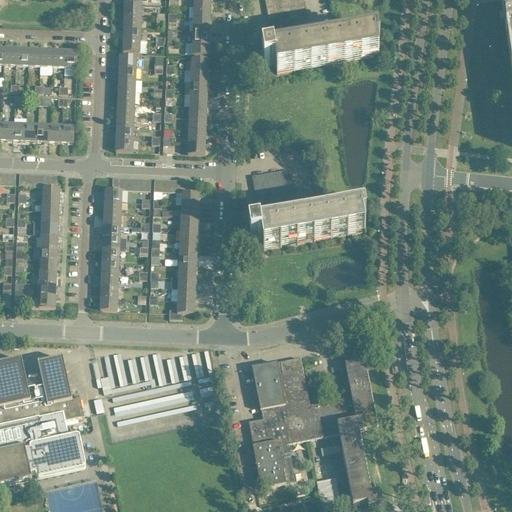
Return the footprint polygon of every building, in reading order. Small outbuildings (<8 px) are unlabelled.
[(211,10),(211,0),(195,0),(195,9),(211,10)] [(511,0),(507,0),(501,1),(511,75),(511,0)] [(279,7),(278,1),(277,1),(265,3),(267,9),(279,7)] [(305,8),(304,2),(292,4),(293,11),(305,8)] [(141,20),(142,7),(125,7),(124,19),(141,20)] [(280,13),(279,7),(267,9),(268,15),(280,13)] [(306,15),(305,8),(293,11),(294,17),(295,17),(306,15)] [(210,22),(211,10),(195,9),(194,21),(210,22)] [(281,19),(280,13),(268,15),(269,22),(281,19)] [(308,21),(306,15),(295,17),(296,23),(308,21)] [(289,18),(291,30),(296,30),(298,29),(296,23),(295,17),(294,17),(289,18)] [(141,31),(141,20),(124,19),(124,31),(141,31)] [(282,26),(281,19),(269,22),(270,28),(282,26)] [(210,34),(210,22),(194,21),(194,33),(210,34)] [(309,30),(308,21),(296,23),(298,29),(308,27),(309,30)] [(284,32),(282,26),(270,28),(271,34),(284,32)] [(140,44),(141,31),(124,31),(123,43),(140,44)] [(365,32),(364,32),(365,40),(362,41),(362,38),(282,51),(281,46),(280,46),(281,51),(262,54),(265,67),(275,66),(277,76),(278,75),(278,74),(294,72),(294,73),(295,73),(295,72),(310,69),(310,70),(312,70),(311,69),(327,66),(327,67),(328,67),(328,66),(344,63),(344,64),(345,64),(345,63),(361,61),(361,62),(362,61),(362,60),(377,58),(378,59),(379,59),(375,38),(366,40),(365,32)] [(168,33),(168,45),(176,45),(176,41),(172,40),(172,33),(168,33)] [(209,46),(210,34),(194,33),(193,45),(209,46)] [(140,55),(140,44),(123,43),(123,55),(140,55)] [(186,45),(185,57),(209,59),(209,46),(193,45),(186,45)] [(17,68),(17,51),(5,51),(4,68),(17,68)] [(29,69),(29,52),(17,51),(17,68),(29,69)] [(41,69),(41,52),(29,52),(29,69),(41,69)] [(53,69),(53,53),(41,52),(41,69),(53,69)] [(65,70),(65,53),(53,53),(53,69),(65,70)] [(77,70),(77,54),(65,53),(65,70),(77,70)] [(137,70),(137,59),(120,58),(119,70),(137,70)] [(208,73),(209,62),(192,61),(192,73),(208,73)] [(136,83),(137,70),(119,70),(119,82),(136,83)] [(208,85),(208,73),(192,73),(191,85),(208,85)] [(136,95),(136,83),(119,82),(118,94),(136,95)] [(207,98),(208,85),(191,85),(191,97),(207,98)] [(135,107),(136,95),(118,94),(118,106),(135,107)] [(207,110),(207,98),(191,97),(190,109),(207,110)] [(51,109),(51,101),(39,100),(39,108),(51,109)] [(63,109),(63,101),(51,101),(51,109),(63,109)] [(135,119),(135,107),(118,106),(117,118),(135,119)] [(206,122),(207,110),(190,109),(190,121),(206,122)] [(134,131),(135,119),(117,118),(117,130),(134,131)] [(206,134),(206,122),(190,121),(189,133),(206,134)] [(13,143),(14,126),(2,126),(1,143),(13,143)] [(25,144),(26,127),(14,126),(13,143),(25,144)] [(37,144),(38,127),(26,127),(25,144),(37,144)] [(49,145),(50,128),(38,127),(37,144),(49,145)] [(62,145),(62,128),(50,128),(49,145),(62,145)] [(74,146),(74,129),(62,128),(62,145),(74,146)] [(133,143),(134,131),(117,130),(116,142),(133,143)] [(205,146),(206,134),(189,133),(189,145),(205,146)] [(133,155),(133,143),(116,142),(116,154),(133,155)] [(205,158),(205,146),(189,145),(188,157),(205,158)] [(280,190),(279,184),(278,179),(277,174),(269,175),(271,185),(266,186),(267,192),(268,197),(269,202),(282,200),(281,195),(280,190)] [(51,190),(44,190),(43,202),(60,202),(60,190),(57,190),(51,190)] [(122,193),(119,193),(113,192),(105,192),(105,204),(122,205),(122,193)] [(32,201),(32,197),(28,197),(28,193),(19,193),(19,201),(27,201),(32,201)] [(295,201),(293,193),(281,195),(282,200),(294,198),(294,201),(295,201)] [(192,196),(186,196),(182,196),(182,207),(199,208),(199,196),(192,196)] [(59,214),(60,202),(43,202),(43,214),(59,214)] [(351,208),(350,208),(351,215),(348,216),(348,213),(298,222),(296,206),(295,206),(294,203),(257,209),(260,228),(249,230),(251,243),(262,241),(264,251),(265,251),(265,250),(280,247),(280,248),(281,248),(281,247),(297,245),(298,245),(298,244),(314,242),(314,243),(315,243),(315,242),(331,239),(331,240),(332,240),(331,239),(347,236),(348,237),(349,237),(348,236),(364,233),(364,234),(365,234),(362,213),(352,215),(351,208)] [(121,217),(122,205),(105,204),(104,217),(121,217)] [(198,220),(199,208),(182,207),(181,220),(198,220)] [(14,225),(15,213),(13,213),(13,220),(6,220),(6,224),(14,225)] [(59,226),(59,214),(43,214),(42,226),(59,226)] [(121,229),(121,217),(104,217),(104,229),(121,229)] [(161,219),(154,219),(153,219),(153,230),(161,231),(161,219)] [(198,232),(198,220),(181,220),(181,232),(198,232)] [(58,239),(59,226),(42,226),(42,238),(58,239)] [(120,241),(121,229),(104,229),(103,241),(120,241)] [(161,243),(161,231),(153,230),(152,243),(158,243),(161,243)] [(197,244),(198,232),(181,232),(180,244),(197,244)] [(58,251),(58,239),(42,238),(41,250),(58,251)] [(126,242),(120,241),(103,241),(103,253),(120,254),(126,254),(126,242)] [(158,250),(158,243),(152,243),(152,255),(160,255),(160,251),(158,250)] [(197,256),(197,244),(180,244),(180,256),(197,256)] [(13,261),(13,249),(5,249),(5,253),(6,253),(5,260),(13,261)] [(24,262),(25,250),(17,249),(16,261),(24,262)] [(57,263),(58,251),(41,250),(41,262),(57,263)] [(119,266),(120,254),(103,253),(102,265),(119,266)] [(196,269),(197,256),(180,256),(179,268),(196,269)] [(12,273),(13,261),(5,260),(6,261),(6,269),(4,269),(4,273),(12,273)] [(57,275),(57,263),(41,262),(40,274),(57,275)] [(119,278),(119,266),(102,265),(102,277),(119,278)] [(196,281),(196,269),(179,268),(179,280),(196,281)] [(56,287),(57,275),(40,274),(40,287),(56,287)] [(118,290),(119,278),(102,277),(101,289),(118,290)] [(195,293),(196,281),(179,280),(178,292),(195,293)] [(23,286),(15,285),(15,297),(23,297),(23,293),(23,286)] [(56,299),(56,287),(40,287),(39,298),(56,299)] [(118,302),(118,290),(101,289),(101,301),(118,302)] [(195,305),(195,293),(178,292),(178,304),(195,305)] [(10,309),(11,297),(2,297),(2,309),(10,309)] [(31,298),(30,310),(39,311),(55,311),(56,299),(39,298),(31,298)] [(117,314),(118,302),(101,301),(100,313),(117,314)] [(194,317),(195,305),(178,304),(178,313),(170,313),(169,323),(182,323),(182,316),(194,317)] [(39,480),(44,479),(83,470),(84,470),(85,470),(85,469),(86,468),(86,467),(80,440),(79,439),(79,438),(78,438),(77,438),(76,438),(70,439),(69,439),(66,424),(84,420),(79,398),(71,399),(62,361),(38,366),(42,385),(28,388),(21,361),(0,366),(0,488),(32,482),(31,478),(35,477),(36,477),(36,478),(36,479),(37,479),(38,480),(39,480)] [(310,408),(300,361),(252,370),(262,422),(249,425),(253,449),(252,449),(256,465),(251,466),(252,471),(257,470),(261,492),(295,485),(288,447),(339,437),(353,508),(367,505),(368,510),(384,507),(382,496),(372,498),(359,433),(378,430),(365,367),(360,368),(360,364),(344,367),(351,400),(310,408)] [(104,396),(112,395),(110,387),(102,389),(104,396)] [(103,414),(101,402),(94,403),(97,416),(103,414)] [(336,481),(317,485),(322,511),(331,511),(342,510),(337,488),(336,481)]
